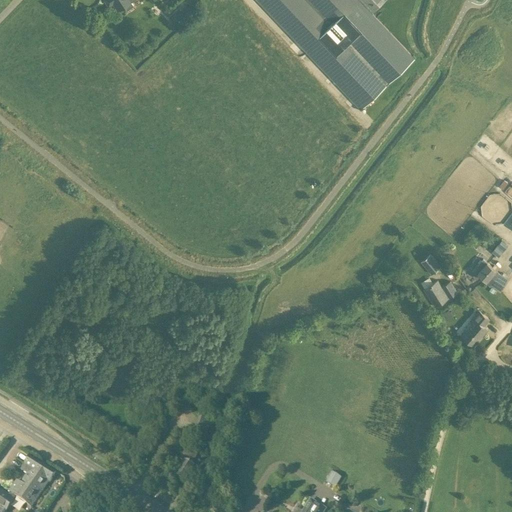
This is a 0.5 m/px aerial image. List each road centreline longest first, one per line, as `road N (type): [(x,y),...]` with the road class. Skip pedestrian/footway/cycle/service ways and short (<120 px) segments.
road 1 (track): [(264,263),(270,283),(201,491),(211,511)]
road 2 (track): [(422,511),(446,415),(474,366),(511,325)]
road 3 (primary): [(160,511),(0,410)]
